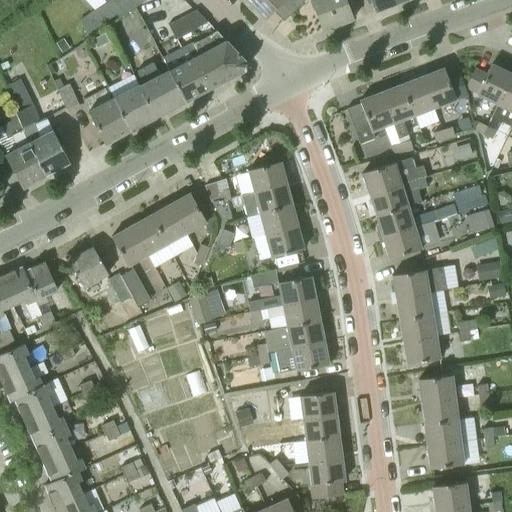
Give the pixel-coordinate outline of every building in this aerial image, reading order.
[(117,15),(119,19),(145,0),(108,0),(86,15),(95,29),(117,15)] [(248,0),(266,18),(273,11),(284,0),(248,0)] [(302,0),(284,0),(273,11),(283,22),(304,1),(302,0)] [(311,0),(323,31),(352,20),(343,0),(311,0)] [(366,0),(367,3),(371,1),(375,12),(397,3),(395,0),(366,0)] [(168,24),(174,38),(207,21),(195,10),(168,24)] [(196,57),(211,88),(245,70),(246,62),(207,21),(174,38),(181,51),(187,47),(192,56),(193,58),(196,57)] [(91,39),(96,48),(109,41),(105,33),(91,39)] [(63,38),(55,43),(61,53),(69,48),(63,38)] [(85,48),(81,47),(77,49),(76,54),(78,58),(83,59),(87,56),(88,52),(85,48)] [(191,57),(168,69),(185,101),(211,88),(196,57),(193,58),(192,56),(191,57)] [(10,66),(7,61),(0,64),(0,66),(2,70),(10,66)] [(46,64),(51,75),(55,73),(50,62),(46,64)] [(476,96),(497,106),(511,74),(491,64),(487,74),(475,68),(465,87),(477,93),(476,96)] [(456,100),(467,96),(459,73),(447,78),(443,68),(421,77),(433,108),(456,100)] [(138,84),(155,117),(185,101),(168,69),(138,84)] [(511,74),(497,106),(511,112),(511,74)] [(400,85),(413,116),(433,108),(421,77),(400,85)] [(12,93),(24,87),(20,79),(8,85),(12,93)] [(57,89),(66,111),(79,105),(69,83),(57,89)] [(129,131),(155,117),(138,84),(112,98),(129,131)] [(402,120),(413,116),(400,85),(380,92),(392,124),(402,120)] [(374,138),(372,132),(392,124),(380,92),(359,100),(360,103),(346,109),(359,144),(374,138)] [(104,144),(129,131),(112,98),(86,111),(104,144)] [(39,121),(32,104),(13,113),(46,175),(69,163),(51,130),(39,136),(34,124),(39,121)] [(0,143),(5,153),(4,154),(21,188),(46,175),(13,113),(8,116),(10,122),(0,126),(0,143)] [(474,130),(483,134),(487,126),(478,122),(474,130)] [(445,139),(455,136),(452,126),(442,129),(445,139)] [(487,126),(483,134),(492,139),(496,130),(487,126)] [(435,142),(445,139),(442,129),(433,132),(435,142)] [(400,144),(403,152),(412,149),(410,140),(400,144)] [(468,143),(452,148),(456,160),(471,155),(468,143)] [(394,156),(403,152),(400,144),(391,147),(394,156)] [(424,178),(426,177),(426,176),(422,165),(414,168),(411,158),(362,173),(369,196),(401,186),(424,178)] [(253,193),(286,184),(280,162),(247,170),(253,193)] [(375,216),(407,207),(408,206),(404,194),(436,184),(433,174),(426,176),(426,177),(424,178),(401,186),(369,196),(375,216)] [(221,201),(227,200),(228,200),(231,199),(230,199),(226,179),(204,186),(212,202),(213,202),(220,200),(221,201)] [(259,214),(292,205),(286,184),(253,193),(259,214)] [(511,203),(511,202),(511,196),(502,190),(494,192),(498,207),(511,203)] [(185,234),(206,222),(189,193),(168,205),(185,234)] [(233,220),(228,200),(227,200),(221,201),(220,200),(213,202),(224,223),(233,220)] [(382,237),(413,228),(433,221),(456,214),(454,204),(412,217),(408,206),(407,207),(375,216),(382,237)] [(166,245),(185,234),(168,205),(149,215),(166,245)] [(265,235),(297,226),(292,205),(259,214),(265,235)] [(511,207),(498,210),(500,225),(511,222),(511,207)] [(469,215),(467,216),(465,216),(470,232),(470,233),(472,232),(494,226),(489,209),(469,215)] [(147,255),(166,245),(149,215),(131,226),(147,255)] [(388,259),(439,243),(433,221),(413,228),(382,237),(388,259)] [(127,267),(147,255),(131,226),(111,237),(127,267)] [(297,226),(265,235),(271,257),(303,249),(297,226)] [(233,233),(222,229),(214,250),(228,247),(233,233)] [(233,244),(232,244),(233,248),(226,250),(229,263),(246,258),(242,241),(233,244)] [(196,253),(205,257),(209,248),(200,243),(196,253)] [(83,288),(108,275),(93,247),(68,261),(83,288)] [(202,267),(205,257),(196,253),(193,263),(202,267)] [(46,296),(57,291),(44,261),(23,271),(36,299),(35,300),(37,306),(46,302),(47,301),(46,296)] [(478,281),(479,281),(496,278),(494,262),(475,265),(478,281)] [(36,299),(23,271),(21,266),(0,275),(0,277),(13,305),(24,300),(26,304),(35,300),(36,299)] [(391,275),(395,298),(429,292),(445,290),(441,267),(391,275)] [(131,297),(136,306),(149,299),(133,268),(120,275),(131,297)] [(136,308),(136,306),(131,297),(120,275),(119,273),(108,279),(109,285),(106,287),(126,324),(141,317),(136,308)] [(282,305),(315,299),(310,276),(277,283),(279,295),(247,302),(249,312),(259,310),(266,309),(282,305)] [(0,316),(4,315),(2,311),(13,305),(0,277),(0,316)] [(166,287),(174,302),(186,295),(178,280),(166,287)] [(503,282),(486,286),(489,299),(506,295),(503,282)] [(395,298),(399,320),(432,314),(429,292),(395,298)] [(211,319),(202,293),(188,297),(197,324),(211,319)] [(282,305),(266,309),(268,318),(270,329),(319,320),(315,299),(282,305)] [(261,320),(259,310),(249,312),(251,321),(261,320)] [(47,326),(54,323),(50,311),(42,315),(47,326)] [(402,342),(436,336),(432,314),(399,320),(402,342)] [(47,326),(42,315),(34,318),(39,330),(47,326)] [(459,332),(468,331),(476,330),(474,319),(458,322),(459,332)] [(319,320),(270,329),(274,351),(290,348),(323,342),(319,320)] [(214,322),(203,325),(205,334),(216,332),(214,322)] [(1,333),(5,345),(13,341),(9,330),(1,333)] [(468,331),(459,332),(460,342),(469,341),(468,331)] [(406,364),(439,359),(436,336),(402,342),(406,364)] [(56,345),(59,353),(71,348),(67,340),(56,345)] [(294,369),(295,371),(328,364),(323,342),(290,348),(274,351),(278,372),(294,369)] [(258,355),(267,352),(268,352),(266,343),(265,343),(256,345),(258,355)] [(0,380),(29,367),(24,357),(28,355),(24,344),(8,351),(0,354),(0,380)] [(71,348),(59,353),(63,361),(74,356),(71,348)] [(267,352),(258,355),(247,357),(249,367),(269,363),(267,352)] [(13,400),(43,386),(42,384),(39,377),(34,378),(29,367),(0,380),(0,382),(9,402),(13,400)] [(421,402),(455,398),(452,375),(418,379),(421,402)] [(78,385),(82,393),(93,388),(90,380),(78,385)] [(42,384),(43,386),(13,400),(22,420),(52,407),(47,395),(51,393),(47,382),(42,384)] [(477,395),(487,394),(486,384),(476,385),(477,395)] [(93,388),(82,393),(85,401),(97,396),(93,388)] [(302,419),(336,414),(333,392),(299,396),(302,419)] [(487,394),(477,395),(479,405),(489,404),(487,394)] [(421,402),(423,424),(458,420),(455,398),(421,402)] [(32,441),(66,425),(62,416),(57,417),(52,407),(22,420),(32,441)] [(248,408),(234,412),(238,427),(252,423),(248,408)] [(305,441),(338,436),(336,414),(302,419),(305,441)] [(101,425),(104,433),(116,428),(112,420),(101,425)] [(460,441),(459,427),(458,420),(423,424),(426,446),(460,441)] [(41,462),(71,448),(66,437),(70,435),(66,425),(32,441),(41,462)] [(256,427),(242,429),(244,441),(257,439),(256,427)] [(491,427),(482,428),(484,437),(492,436),(491,427)] [(503,427),(491,428),(492,436),(504,435),(503,427)] [(116,428),(104,433),(108,441),(119,435),(116,428)] [(308,463),(341,458),(338,436),(305,441),(308,463)] [(492,436),(484,437),(485,446),(493,446),(492,436)] [(429,469),(463,465),(460,441),(426,446),(429,469)] [(41,462),(50,482),(51,483),(78,471),(78,472),(85,469),(81,458),(76,459),(71,448),(41,462)] [(242,457),(233,462),(238,472),(247,467),(242,457)] [(268,464),(274,472),(282,466),(276,458),(268,464)] [(341,458),(308,463),(312,499),(341,495),(340,482),(344,481),(341,458)] [(120,467),(123,475),(135,470),(131,462),(120,467)] [(214,463),(202,468),(208,482),(220,477),(214,463)] [(143,466),(135,470),(138,477),(148,473),(145,465),(143,466)] [(282,466),(274,472),(280,480),(288,474),(282,466)] [(135,470),(123,475),(127,483),(138,477),(135,470)] [(43,486),(53,508),(83,494),(78,483),(81,480),(78,472),(78,471),(51,483),(50,482),(43,486)] [(262,473),(252,477),(256,485),(265,481),(262,473)] [(256,485),(252,477),(243,480),(246,489),(256,485)] [(434,509),(469,505),(466,482),(431,486),(434,509)] [(500,501),(499,492),(491,493),(492,503),(500,502),(500,501)] [(55,511),(96,511),(92,503),(87,504),(83,494),(53,508),(55,511)] [(266,508),(267,511),(292,511),(287,499),(266,508)] [(500,502),(492,503),(492,511),(495,511),(501,511),(500,502)] [(139,509),(140,511),(154,511),(150,503),(139,509)] [(182,509),(183,511),(197,511),(194,503),(182,509)]
